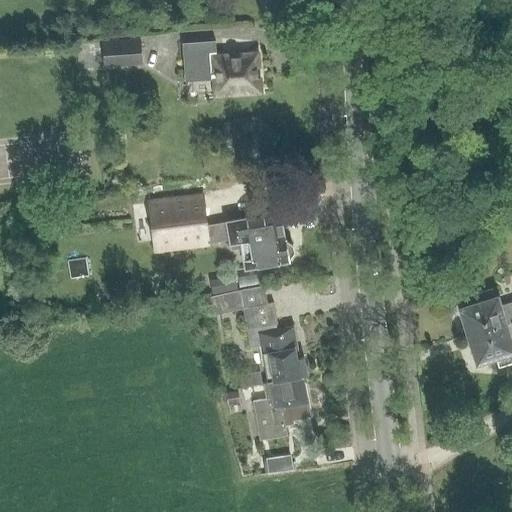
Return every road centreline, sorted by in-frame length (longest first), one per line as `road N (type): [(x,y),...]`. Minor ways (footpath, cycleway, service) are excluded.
road 1 (secondary): [(396,511),(361,276),(350,0)]
road 2 (track): [(391,482),(511,415)]
